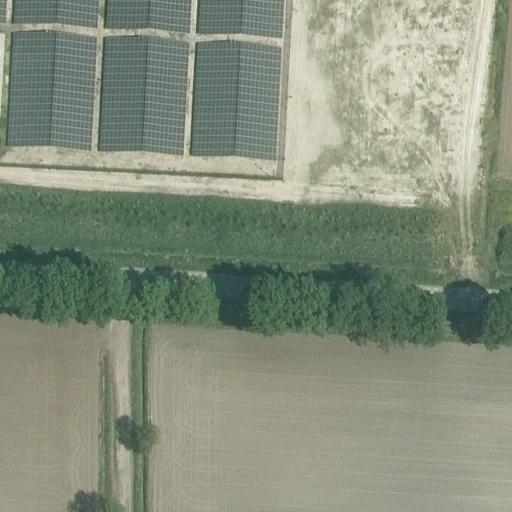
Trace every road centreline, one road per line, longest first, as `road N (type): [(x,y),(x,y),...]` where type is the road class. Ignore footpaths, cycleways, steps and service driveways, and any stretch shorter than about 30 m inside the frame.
road 1 (unclassified): [(511,301),(0,272)]
road 2 (track): [(129,279),(129,511)]
